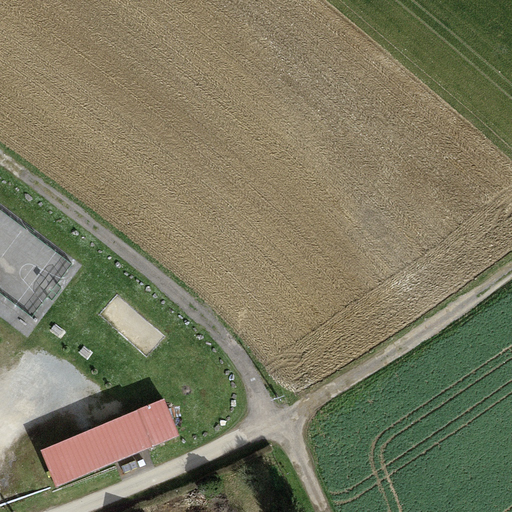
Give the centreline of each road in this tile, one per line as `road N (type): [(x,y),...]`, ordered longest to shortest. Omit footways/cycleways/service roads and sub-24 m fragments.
road 1 (track): [(0,151),(209,315),(278,418)]
road 2 (track): [(511,265),(380,362),(278,418)]
road 3 (residential): [(278,418),(67,511)]
